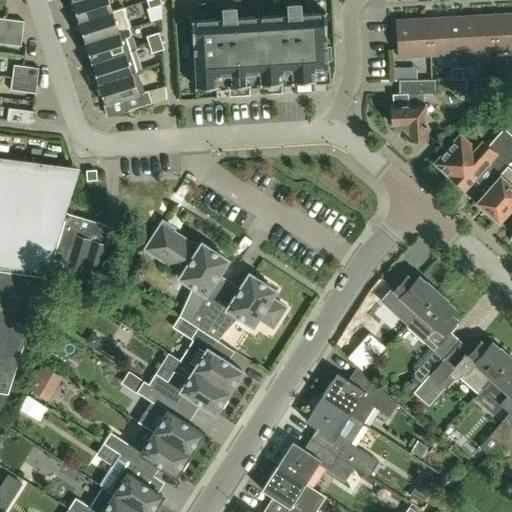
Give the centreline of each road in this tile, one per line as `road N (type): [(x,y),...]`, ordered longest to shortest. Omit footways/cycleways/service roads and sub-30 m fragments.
road 1 (residential): [(36,0),(77,133),(94,145),(329,131)]
road 2 (residential): [(202,511),(361,264),(416,205)]
road 3 (residential): [(329,131),(352,76),(355,0)]
road 4 (residential): [(416,205),(511,289)]
